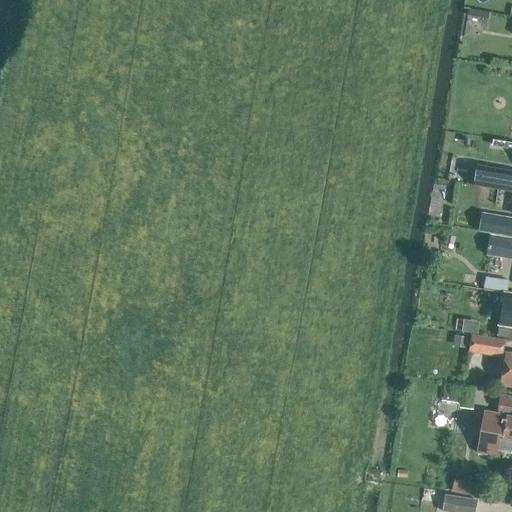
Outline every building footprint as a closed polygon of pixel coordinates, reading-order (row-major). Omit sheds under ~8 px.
[(473,184),(511,190),(511,172),(476,166),(473,184)] [(511,218),(481,213),(478,232),(511,238),(511,218)] [(511,260),(511,239),(489,236),(486,256),(511,260)] [(507,292),(509,281),(485,278),(484,288),(504,291),(503,292),(507,292)] [(484,305),(501,308),(503,293),(486,290),(484,305)] [(511,328),(499,326),(497,337),(511,339),(511,328)] [(468,338),(453,336),(452,347),(467,349),(468,338)] [(501,357),(504,341),(472,336),(470,352),(501,357)] [(511,358),(505,358),(500,384),(511,386),(511,358)] [(472,410),(475,388),(465,387),(444,384),(441,403),(460,405),(460,408),(472,410)] [(511,398),(500,396),(497,413),(484,411),(477,452),(495,455),(496,448),(505,449),(511,447),(511,398)] [(474,511),(476,501),(444,495),(441,511),(474,511)]
